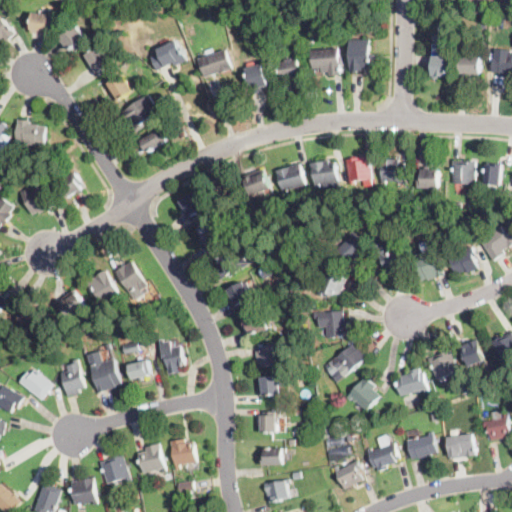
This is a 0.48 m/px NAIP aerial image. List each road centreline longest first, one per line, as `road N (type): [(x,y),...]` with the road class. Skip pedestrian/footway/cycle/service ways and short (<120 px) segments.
road 1 (residential): [(235,511),(223,380),(205,319),(63,97),(34,73)]
road 2 (residential): [(511,125),(339,121),(261,134),(196,162),(50,254)]
road 3 (residential): [(225,396),(74,434)]
road 4 (residential): [(366,511),(446,485),(511,477)]
road 5 (residential): [(402,121),(405,0)]
